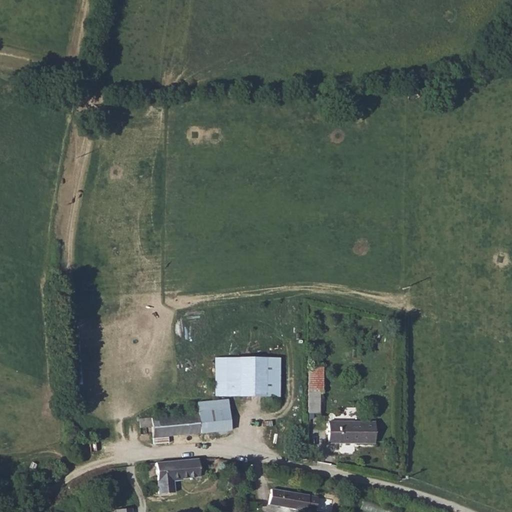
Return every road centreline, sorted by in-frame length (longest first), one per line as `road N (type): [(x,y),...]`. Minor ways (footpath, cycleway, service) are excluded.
road 1 (unclassified): [(126,457),(197,448),(242,453),(457,511)]
road 2 (track): [(0,478),(126,457)]
